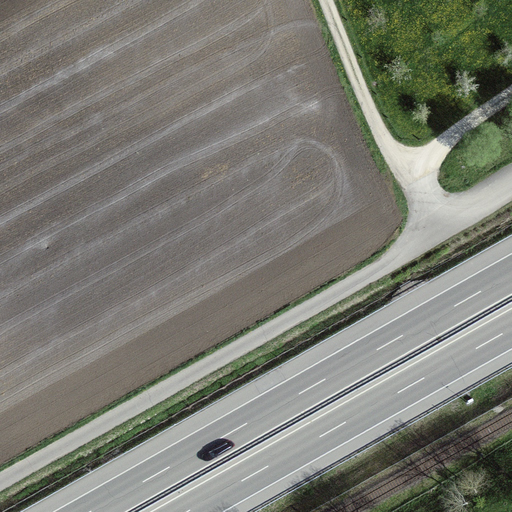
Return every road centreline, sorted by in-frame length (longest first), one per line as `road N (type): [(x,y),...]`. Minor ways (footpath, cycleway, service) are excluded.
road 1 (unclassified): [(0,479),(511,182)]
road 2 (motorway): [(511,272),(87,511)]
road 3 (motorway): [(187,511),(511,329)]
road 4 (track): [(327,0),(402,169)]
road 5 (track): [(511,94),(402,169)]
